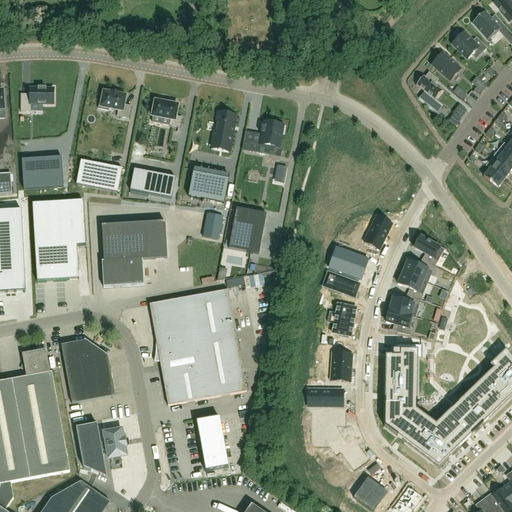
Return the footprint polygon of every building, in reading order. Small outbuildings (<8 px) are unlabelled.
[(511,0),(498,0),(494,4),(509,23),(511,20),(511,0)] [(488,41),(505,27),(495,16),(494,16),(496,17),(492,21),(485,13),(473,24),(488,41)] [(487,49),(477,38),(472,42),(463,33),(452,44),(453,45),(452,46),(458,52),(459,51),(468,60),(478,50),(483,54),(487,49)] [(432,66),(449,81),(459,69),(443,54),(432,66)] [(495,74),(490,68),(485,73),(491,78),(495,74)] [(440,105),(440,104),(435,101),(442,92),(432,84),(436,79),(429,73),(425,78),(423,77),(416,86),(424,93),(419,99),(433,110),(438,104),(440,105)] [(482,83),(474,91),(479,95),(486,87),(482,83)] [(38,89),(30,89),(30,95),(21,95),(21,113),(31,113),(31,105),(54,105),(54,89),(46,89),(46,88),(38,88),(38,89)] [(124,105),(126,96),(119,95),(119,94),(111,93),(111,94),(104,92),(102,100),(100,99),(98,109),(109,111),(109,110),(118,111),(117,117),(129,119),(131,107),(124,105)] [(153,112),(152,117),(170,121),(169,126),(180,129),(182,118),(176,117),(178,106),(155,101),(155,103),(153,103),(151,111),(153,112)] [(230,145),(236,117),(218,114),(213,142),(230,145)] [(455,128),(460,120),(454,115),(448,122),(455,128)] [(283,127),(265,123),(264,126),(262,126),(261,134),(262,135),(261,144),(245,141),(243,150),(269,155),(270,147),(281,149),(283,138),(281,137),(283,127)] [(498,152),(511,163),(511,150),(504,144),(498,152)] [(492,159),(510,174),(511,171),(511,163),(498,152),(492,159)] [(64,188),(62,158),(22,161),(24,190),(64,188)] [(486,167),(504,181),(510,174),(492,159),(486,167)] [(76,185),(118,193),(122,169),(81,161),(76,185)] [(489,170),(483,178),(498,189),(504,181),(486,167),(489,170)] [(175,178),(134,170),(130,191),(171,199),(175,178)] [(188,197),(224,204),(229,180),(193,173),(188,197)] [(0,194),(12,194),(10,175),(0,175),(0,194)] [(86,246),(83,201),(33,205),(37,282),(79,280),(77,247),(86,246)] [(259,255),(266,215),(236,209),(229,250),(259,255)] [(0,293),(26,292),(21,211),(0,212),(0,293)] [(207,214),(203,238),(219,241),(223,217),(207,214)] [(376,218),(364,243),(379,251),(392,225),(376,218)] [(102,262),(104,288),(144,285),(142,260),(167,259),(165,223),(102,227),(104,262),(102,262)] [(421,238),(414,249),(425,255),(422,261),(435,267),(444,251),(421,238)] [(343,244),(340,250),(350,254),(352,247),(343,244)] [(336,249),(329,270),(361,281),(368,261),(350,254),(340,250),(336,249)] [(408,262),(403,274),(427,284),(435,267),(422,261),(419,267),(408,262)] [(328,274),(323,288),(355,299),(360,285),(328,274)] [(403,274),(398,285),(410,290),(407,296),(420,301),(427,284),(403,274)] [(154,362),(160,364),(168,407),(246,393),(228,291),(149,306),(155,339),(156,346),(156,351),(155,357),(154,362)] [(393,299),(390,311),(413,318),(415,319),(420,301),(407,296),(405,303),(393,299)] [(250,298),(244,300),(247,311),(254,309),(250,298)] [(338,306),(332,335),(340,336),(340,338),(348,340),(348,337),(351,338),(356,309),(338,306)] [(249,312),(252,318),(258,316),(256,309),(249,312)] [(390,311),(386,323),(398,327),(397,333),(410,336),(412,330),(410,329),(413,318),(390,311)] [(85,341),(85,342),(61,346),(72,405),(115,397),(108,358),(109,358),(85,341)] [(0,485),(11,483),(70,473),(52,373),(50,374),(46,350),(22,355),(26,378),(0,382),(0,485)] [(384,423),(384,427),(438,467),(471,436),(471,437),(472,436),(471,434),(473,432),(475,435),(481,429),(479,426),(481,424),(482,426),(483,425),(483,424),(488,420),(511,396),(511,359),(506,351),(490,366),(493,370),(466,396),(436,425),(417,411),(418,351),(392,351),(392,356),(385,356),(385,404),(388,404),(388,423),(384,423)] [(333,356),(331,382),(349,383),(351,357),(333,356)] [(308,391),(308,407),(342,407),(342,391),(308,391)] [(313,411),(313,439),(334,439),(334,424),(344,424),(344,411),(313,411)] [(220,417),(197,421),(206,471),(229,467),(220,417)] [(107,479),(97,425),(76,429),(83,469),(107,479)] [(120,431),(105,433),(104,434),(104,435),(109,458),(108,458),(109,460),(110,460),(110,459),(125,457),(127,457),(126,455),(125,448),(126,447),(126,446),(125,441),(125,439),(123,439),(122,432),(122,430),(120,431)] [(334,439),(313,439),(315,444),(328,444),(336,453),(340,450),(355,469),(367,459),(353,440),(347,445),(343,439),(334,439)] [(511,484),(502,490),(511,503),(511,472),(506,477),(511,484)] [(368,479),(354,498),(371,511),(373,511),(383,499),(387,493),(368,479)] [(0,485),(0,487),(0,511),(5,511),(14,499),(11,483),(0,485)] [(104,511),(110,503),(81,483),(51,499),(42,511),(104,511)] [(408,488),(393,510),(395,511),(412,511),(422,499),(408,488)] [(492,494),(484,500),(492,511),(509,511),(511,510),(511,503),(502,490),(494,497),(492,494)] [(479,511),(492,511),(484,500),(476,506),(479,511)]
